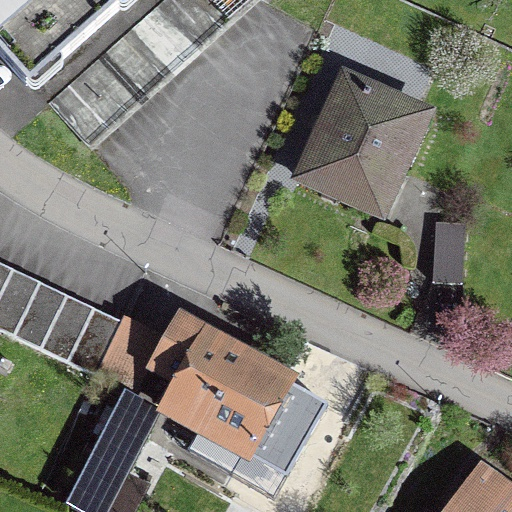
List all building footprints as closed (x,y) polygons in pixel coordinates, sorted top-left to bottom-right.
[(121,0),(0,0),(0,56),(26,85),(56,58),(59,62),(119,9),(116,5),(121,0)] [(166,0),(50,103),(90,149),(256,0),(166,0)] [(344,79),(299,180),(375,214),(390,178),(397,181),(427,116),(344,79)] [(435,224),(432,283),(462,285),(465,225),(435,224)] [(0,331),(95,377),(121,323),(0,264),(0,331)] [(155,340),(121,323),(95,377),(129,394),(155,340)] [(284,383),(184,327),(160,370),(185,384),(170,411),(244,454),(284,383)] [(71,507),(80,511),(102,511),(148,425),(120,411),(71,507)] [(511,511),(511,499),(480,476),(453,511),(511,511)]
